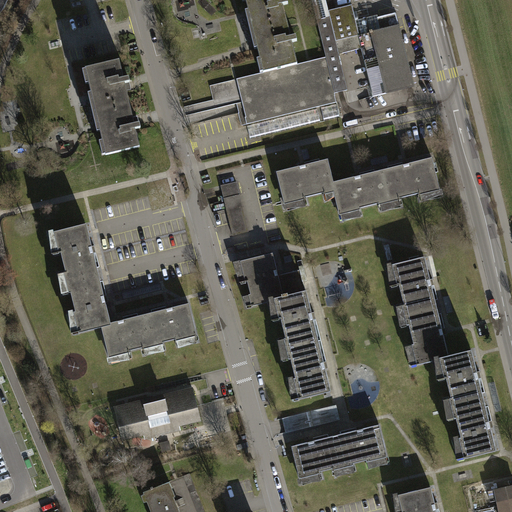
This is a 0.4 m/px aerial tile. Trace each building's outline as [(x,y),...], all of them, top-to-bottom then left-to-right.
[(281,0),(243,0),(261,73),(297,64),(281,0)] [(326,0),(311,0),(326,57),(335,93),(348,90),(339,54),(361,48),(373,97),(414,87),(397,17),(392,15),(378,18),(381,30),(360,36),(352,4),(329,10),(326,0)] [(335,93),(326,57),(297,64),(261,73),(237,79),(246,117),(240,119),(241,126),(337,102),(335,93)] [(119,60),(84,69),(105,156),(140,147),(119,60)] [(330,158),(280,169),(288,202),(338,191),(343,213),(440,191),(433,159),(335,181),(330,158)] [(233,235),(248,232),(237,182),(222,185),(233,235)] [(84,224),(46,233),(69,334),(99,326),(108,323),(84,224)] [(273,253),(240,261),(245,282),(247,281),(251,294),(249,295),(251,305),(274,300),(284,297),(279,276),(273,253)] [(426,257),(393,264),(418,365),(444,359),(450,357),(426,257)] [(301,270),(279,276),(284,297),(307,291),(301,270)] [(332,392),(307,291),(284,297),(274,300),(299,400),(332,392)] [(197,340),(189,304),(99,326),(107,360),(197,340)] [(466,460),(498,452),(474,352),(444,359),(466,460)] [(123,406),(115,408),(122,439),(144,433),(145,438),(181,429),(179,424),(201,419),(193,389),(185,391),(186,394),(180,396),(179,392),(129,404),(130,408),(124,410),(123,406)] [(284,415),(287,430),(342,420),(339,405),(284,415)] [(377,427),(294,448),(303,482),(386,461),(377,427)] [(169,482),(143,492),(150,511),(179,511),(174,497),(175,497),(169,482)] [(511,511),(511,485),(495,490),(500,511),(511,511)] [(436,511),(430,487),(399,494),(403,511),(436,511)]
